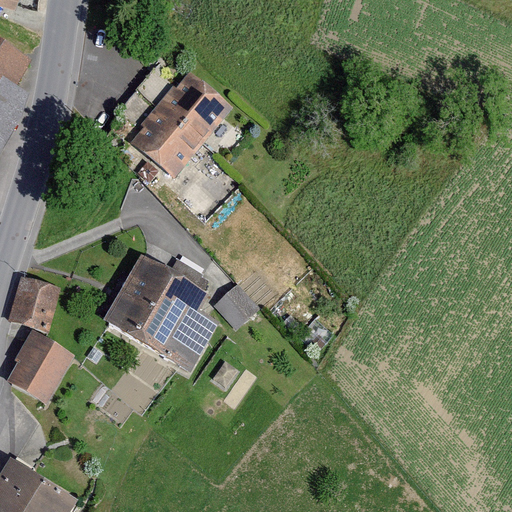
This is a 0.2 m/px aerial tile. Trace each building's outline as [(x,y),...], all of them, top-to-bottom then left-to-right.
[(30,63),(0,45),(0,152),(21,118),(26,97),(13,90),(30,63)] [(189,75),(159,110),(201,146),(231,111),(189,75)] [(201,146),(159,110),(131,143),(173,179),(201,146)] [(105,323),(189,371),(216,323),(199,313),(208,297),(201,294),(208,281),(177,263),(171,275),(142,259),(105,323)] [(59,290),(21,280),(10,322),(48,332),(59,290)] [(215,308),(235,331),(259,310),(238,287),(215,308)] [(46,406),(73,356),(34,335),(7,385),(46,406)] [(225,393),(240,371),(225,361),(210,383),(225,393)] [(12,465),(0,483),(0,511),(69,511),(74,504),(12,465)]
